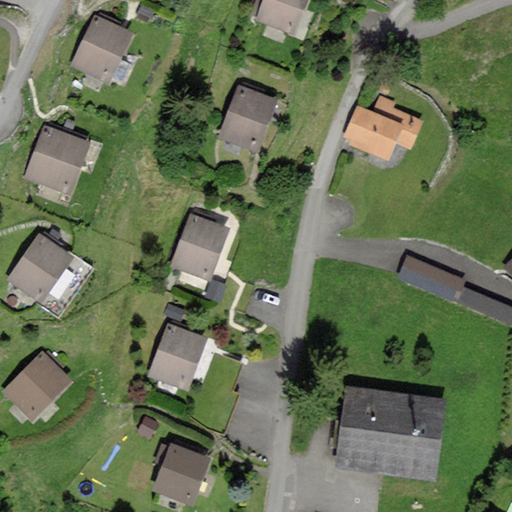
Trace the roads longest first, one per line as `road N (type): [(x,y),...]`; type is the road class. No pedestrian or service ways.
road 1 (residential): [(271,511),(311,223),(339,134),(391,18)]
road 2 (residential): [(0,106),(60,0)]
